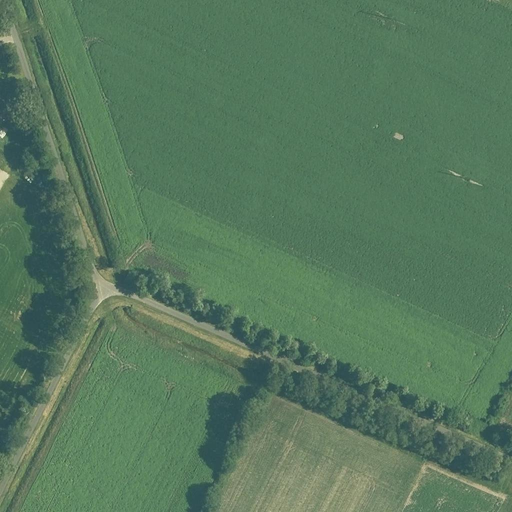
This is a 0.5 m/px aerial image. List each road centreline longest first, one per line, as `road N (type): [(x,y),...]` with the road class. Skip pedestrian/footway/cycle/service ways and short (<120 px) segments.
road 1 (unclassified): [(106,281),(511,464)]
road 2 (unclassified): [(0,23),(106,281)]
road 3 (unclassified): [(106,281),(0,498)]
